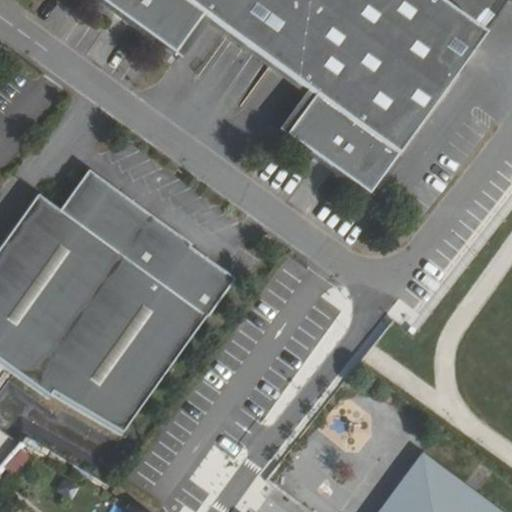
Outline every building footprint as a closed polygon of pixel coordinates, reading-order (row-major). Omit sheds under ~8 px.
[(285,140),(370,201),(485,37),(432,0),(86,0),(171,59),(199,20),(312,99),(285,140)] [(119,441),(232,285),(187,252),(188,250),(85,175),(56,216),(34,200),(0,246),(0,371),(43,403),(47,399),(119,441)] [(0,431),(0,475),(9,483),(30,457),(0,431)] [(421,465),(418,468),(460,499),(457,504),(469,511),(475,506),(421,465)] [(460,499),(418,468),(385,511),(483,511),(475,506),(469,511),(457,504),(460,499)]
